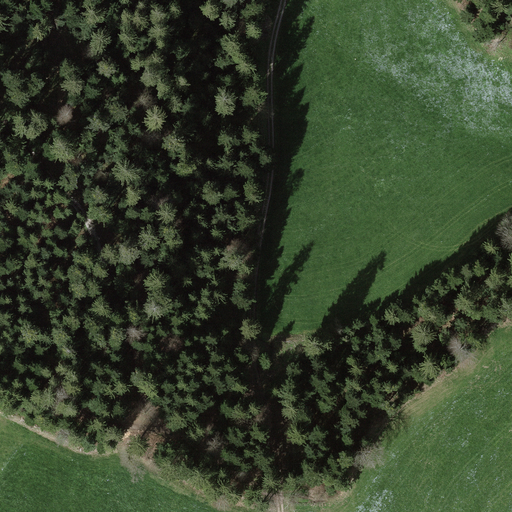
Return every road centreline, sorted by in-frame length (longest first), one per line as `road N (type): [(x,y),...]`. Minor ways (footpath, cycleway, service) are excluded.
road 1 (track): [(278,511),(249,319),(281,0)]
road 2 (track): [(276,491),(176,434),(134,382),(103,248),(82,201),(0,116)]
